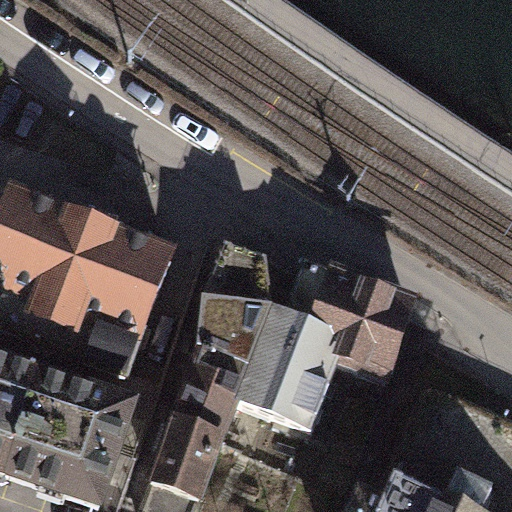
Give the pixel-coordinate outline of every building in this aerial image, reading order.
[(12,178),(0,208),(0,326),(129,377),(181,245),(12,178)] [(302,274),(225,239),(206,294),(202,346),(253,364),(277,306),(289,311),(302,274)] [(302,274),(289,311),(350,333),(339,362),(387,379),(411,314),(302,274)] [(289,311),(277,306),(253,364),(238,403),(311,431),(339,362),(350,333),(289,311)] [(0,346),(0,470),(104,507),(142,395),(0,346)] [(253,364),(202,346),(176,415),(227,433),(238,403),(253,364)] [(387,471),(396,475),(478,511),(511,511),(511,425),(426,387),(387,471)] [(199,511),(227,433),(176,415),(142,511),(199,511)] [(478,511),(396,475),(388,492),(371,484),(358,511),(478,511)]
